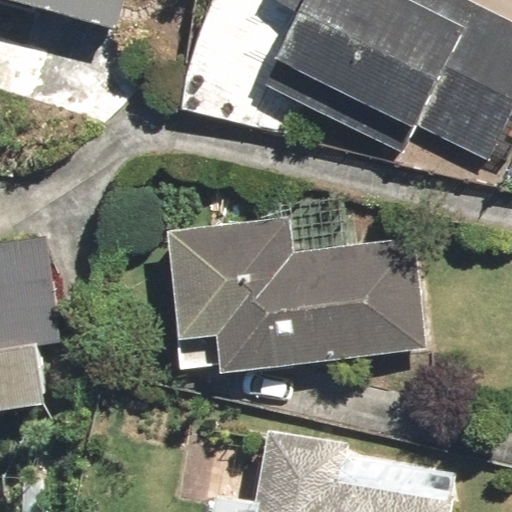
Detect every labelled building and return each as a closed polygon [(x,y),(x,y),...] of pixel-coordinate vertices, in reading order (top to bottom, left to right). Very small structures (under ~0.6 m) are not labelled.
[(31,0),(124,23),(129,0),(31,0)] [(276,0),(256,45),(492,156),(511,114),(511,17),(474,0),(276,0)] [(174,224),(176,356),(424,351),(422,231),(300,233),(300,222),(174,224)] [(0,397),(54,391),(48,341),(70,339),(57,230),(0,236),(0,397)] [(451,511),(460,462),(350,444),(352,430),(279,418),(267,493),(264,511),(451,511)] [(264,511),(267,493),(221,485),(217,511),(264,511)]
